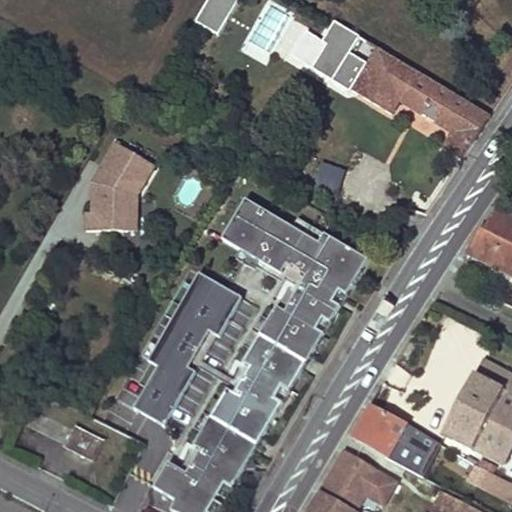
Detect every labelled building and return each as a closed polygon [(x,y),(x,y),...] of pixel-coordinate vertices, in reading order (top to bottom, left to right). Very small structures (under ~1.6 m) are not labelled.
[(210,0),(198,26),(222,37),(239,0),(210,0)] [(492,117),(378,49),(352,92),(392,116),(401,102),(454,135),(444,151),(463,163),(492,117)] [(156,168),(115,145),(92,185),(93,215),(86,214),(86,233),(138,233),(138,197),(156,168)] [(348,261),(353,253),(325,236),(319,245),(293,229),(246,202),(223,241),(282,277),(288,268),(337,297),(340,292),(348,297),(363,271),(348,261)] [(511,217),(497,211),(484,231),(480,230),(468,254),(511,276),(511,217)] [(319,245),(325,236),(298,220),(293,229),(319,245)] [(348,261),(363,271),(368,262),(353,253),(348,261)] [(340,310),(348,297),(340,292),(337,297),(288,268),(282,277),(299,287),(300,286),(340,310)] [(158,368),(133,410),(165,428),(196,375),(189,371),(211,334),(219,339),(242,300),(200,275),(148,362),(158,368)] [(188,475),(169,465),(157,484),(178,498),(171,511),(208,511),(225,486),(232,490),(283,407),(274,402),(282,388),(290,394),(324,337),(316,332),(323,320),(331,325),(340,310),(300,286),(299,287),(284,313),(277,309),(244,366),(250,370),(235,395),(228,391),(194,448),(201,451),(188,475)] [(487,363),(478,380),(495,389),(504,372),(487,363)] [(511,449),(511,376),(504,372),(495,389),(478,380),(474,379),(445,436),(476,452),(477,449),(505,463),(511,449)] [(373,408),(353,440),(389,461),(400,439),(419,451),(428,438),(408,425),(373,408)] [(66,449),(95,463),(105,443),(76,428),(66,449)] [(459,449),(456,455),(477,466),(479,467),(482,461),(459,449)] [(384,507),(398,484),(346,454),(324,495),(353,511),(357,511),(367,497),(384,507)] [(497,469),(482,461),(479,467),(494,476),(497,469)] [(479,467),(477,466),(469,482),(511,503),(511,485),(494,476),(479,467)] [(477,511),(436,492),(433,497),(438,499),(436,503),(444,507),(441,511),(477,511)] [(353,511),(324,495),(312,511),(353,511)] [(436,503),(432,511),(441,511),(444,507),(436,503)]
